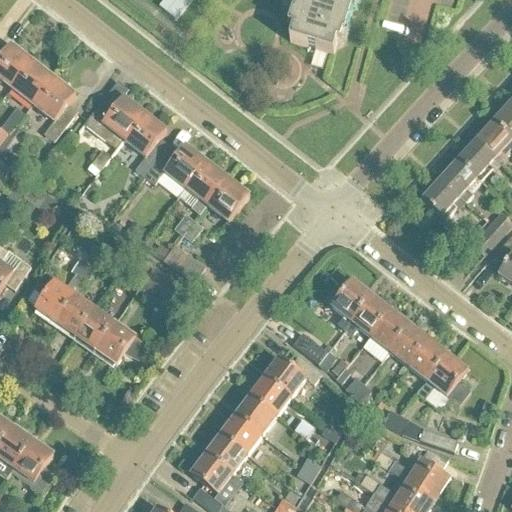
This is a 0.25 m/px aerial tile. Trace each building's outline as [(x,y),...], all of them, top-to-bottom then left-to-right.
[(167,0),(159,11),(175,23),(193,0),(167,0)] [(299,0),(289,33),(294,34),(291,47),(334,60),(338,48),(343,49),(358,0),(299,0)] [(0,84),(12,95),(34,67),(12,50),(5,58),(0,54),(0,84)] [(12,95),(34,111),(55,84),(34,67),(12,95)] [(55,84),(34,111),(54,128),(45,140),(55,148),(79,117),(69,110),(77,101),(68,93),(67,89),(60,83),(56,84),(55,84)] [(117,156),(125,147),(146,120),(124,103),(117,112),(106,103),(85,130),(117,156)] [(511,108),(494,128),(511,144),(511,108)] [(2,134),(10,141),(26,120),(18,114),(2,134)] [(136,176),(146,183),(170,152),(161,145),(168,137),(146,120),(125,147),(146,163),(136,176)] [(511,144),(494,128),(476,147),(496,165),(503,157),(507,160),(511,154),(511,144)] [(0,159),(1,160),(13,145),(9,141),(0,152),(0,159)] [(476,147),(458,166),(482,187),(492,176),(489,172),(496,165),(476,147)] [(165,178),(186,195),(208,168),(186,151),(179,159),(170,152),(146,183),(155,191),(165,178)] [(88,176),(97,182),(112,162),(103,156),(88,176)] [(482,187),(458,166),(440,186),(460,204),(466,209),(484,189),(482,187)] [(201,220),(208,211),(229,184),(208,168),(186,195),(180,203),(193,213),(192,214),(201,220)] [(2,169),(0,171),(0,185),(1,187),(10,175),(2,169)] [(229,184),(208,211),(229,229),(251,201),(229,184)] [(460,204),(440,186),(423,205),(446,226),(456,215),(459,217),(466,209),(460,204)] [(20,188),(15,195),(22,199),(26,192),(20,188)] [(25,203),(33,209),(41,197),(33,191),(25,203)] [(41,197),(33,209),(41,214),(49,202),(41,197)] [(49,202),(41,214),(52,222),(60,210),(49,202)] [(175,235),(184,242),(195,227),(187,220),(175,235)] [(511,228),(502,220),(491,232),(503,242),(511,232),(511,228)] [(138,248),(146,235),(134,227),(125,240),(138,248)] [(195,227),(184,242),(192,249),(204,234),(195,227)] [(503,242),(491,232),(473,251),(485,262),(503,242)] [(98,254),(106,260),(114,247),(106,242),(98,254)] [(498,281),(511,289),(511,243),(494,262),(506,269),(498,281)] [(114,247),(106,260),(114,265),(122,253),(114,247)] [(2,252),(0,255),(0,298),(6,290),(16,297),(32,274),(22,267),(14,278),(1,269),(10,257),(2,252)] [(165,267),(195,289),(207,274),(176,252),(165,267)] [(86,286),(93,275),(85,269),(77,280),(86,286)] [(137,281),(145,287),(154,275),(145,269),(137,281)] [(76,302),(84,290),(74,283),(66,295),(56,288),(60,283),(48,275),(28,305),(39,313),(37,316),(57,330),(76,302)] [(145,287),(139,294),(166,313),(180,293),(154,275),(145,287)] [(337,330),(345,336),(352,328),(373,301),(353,286),(332,313),(343,322),(337,330)] [(352,328),(371,344),(392,317),(373,301),(352,328)] [(57,330),(77,344),(96,316),(76,302),(57,330)] [(77,344),(96,357),(116,329),(96,316),(77,344)] [(371,344),(390,358),(411,331),(392,317),(371,344)] [(116,329),(96,357),(116,372),(124,361),(140,368),(147,352),(136,344),(136,343),(116,329)] [(390,358),(409,373),(430,346),(411,331),(390,358)] [(294,351),(319,370),(328,359),(303,339),(294,351)] [(409,373),(427,388),(449,361),(430,346),(409,373)] [(328,359),(319,370),(327,377),(336,365),(328,359)] [(449,361),(427,388),(418,401),(425,406),(434,393),(447,403),(460,413),(471,398),(459,388),(468,376),(449,361)] [(280,364),(265,384),(292,405),(307,385),(315,391),(322,381),(299,363),(291,373),(280,364)] [(339,382),(348,371),(342,366),(333,377),(339,382)] [(265,384),(250,403),(277,424),(292,405),(265,384)] [(347,395),(354,402),(364,391),(357,384),(347,395)] [(364,391),(354,402),(361,409),(371,398),(364,391)] [(250,403),(236,422),(263,443),(277,424),(250,403)] [(491,423),(496,411),(486,406),(480,418),(491,423)] [(385,431),(393,436),(400,423),(392,418),(385,431)] [(236,422),(221,441),(248,462),(263,443),(236,422)] [(0,453),(14,433),(0,423),(0,453)] [(333,423),(328,432),(341,440),(346,431),(333,423)] [(400,423),(393,436),(402,440),(409,427),(400,423)] [(341,440),(328,432),(323,441),(336,448),(341,440)] [(0,453),(0,465),(14,475),(34,447),(14,433),(0,453)] [(427,450),(454,459),(458,448),(431,438),(427,450)] [(221,441),(206,460),(234,481),(248,462),(221,441)] [(34,447),(14,475),(22,480),(19,484),(45,502),(59,483),(45,473),(54,461),(34,447)] [(407,488),(407,489),(436,507),(451,484),(441,477),(450,464),(428,456),(413,479),(396,469),(396,468),(381,459),(375,468),(407,488)] [(234,481),(206,460),(191,480),(219,501),(234,481)] [(308,465),(303,474),(316,481),(321,473),(308,465)] [(316,481),(303,474),(298,482),(311,490),(316,481)] [(383,505),(393,511),(432,511),(436,507),(407,489),(398,502),(382,491),(367,481),(361,491),(383,505)] [(193,505),(202,511),(223,511),(200,494),(193,505)]
